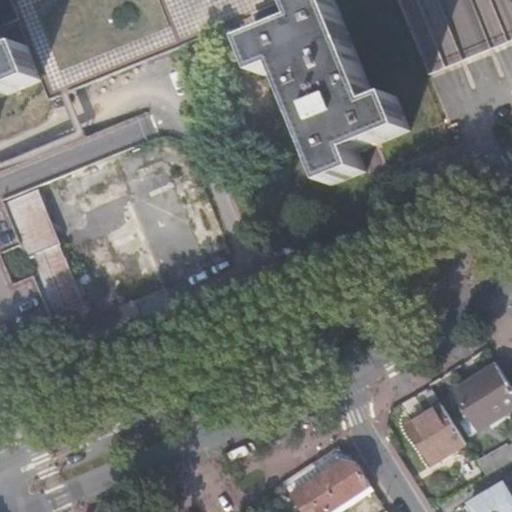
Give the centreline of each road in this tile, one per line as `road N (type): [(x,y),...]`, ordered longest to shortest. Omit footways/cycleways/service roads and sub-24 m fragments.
road 1 (secondary): [(382,288),(347,318),(0,494)]
road 2 (secondary): [(382,288),(0,466)]
road 3 (secondary): [(28,511),(350,374)]
road 4 (secondary): [(350,374),(511,269)]
road 5 (secondary): [(511,197),(382,288)]
road 6 (residential): [(415,511),(358,418),(350,374)]
